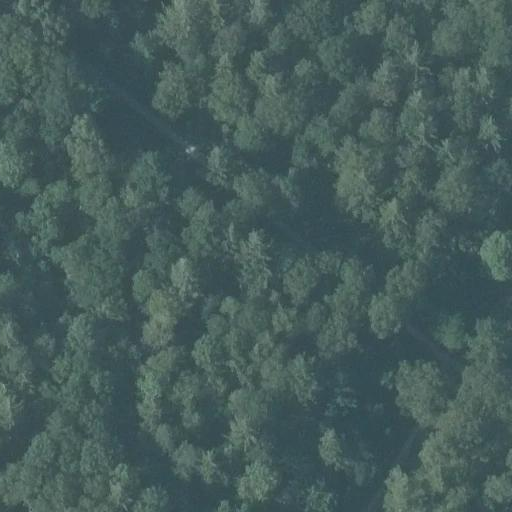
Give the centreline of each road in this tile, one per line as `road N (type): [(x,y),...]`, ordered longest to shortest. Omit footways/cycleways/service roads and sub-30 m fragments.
road 1 (track): [(43,32),(456,370)]
road 2 (track): [(456,370),(369,511)]
